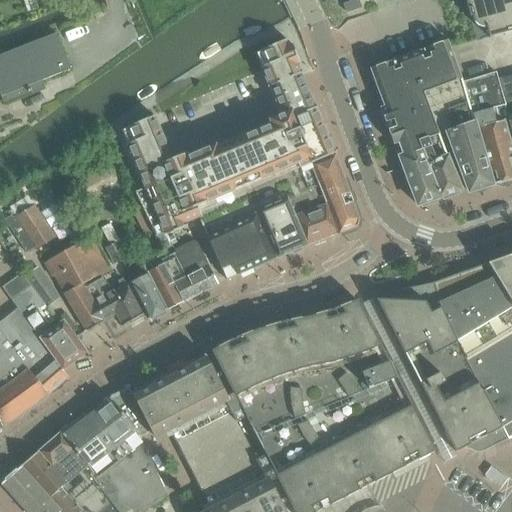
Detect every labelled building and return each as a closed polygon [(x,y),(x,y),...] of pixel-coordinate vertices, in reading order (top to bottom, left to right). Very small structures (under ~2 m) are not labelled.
[(34,0),(22,0),(27,13),(38,10),(34,0)] [(472,17),(474,21),(474,22),(475,24),(477,26),(478,27),(479,27),(481,28),(482,28),(484,28),(486,28),(489,39),(511,32),(511,0),(465,0),(468,9),(467,9),(469,18),(472,17)] [(346,14),(359,9),(356,2),(343,6),(346,14)] [(0,99),(2,103),(30,92),(28,87),(70,71),(55,35),(0,56),(0,99)] [(155,117),(120,131),(144,189),(134,194),(155,236),(162,233),(164,237),(184,228),(183,225),(197,218),(199,218),(224,207),(223,206),(222,202),(248,191),(335,155),(316,108),(315,109),(308,93),(298,67),(300,66),(291,43),(287,45),(285,41),(261,51),(262,52),(256,55),(261,68),(260,69),(268,89),(270,88),(276,103),(281,116),(267,121),(269,124),(216,146),(216,145),(187,157),(186,155),(173,160),(155,117)] [(467,193),(491,186),(473,121),(462,83),(446,41),(368,71),(382,108),(378,109),(392,147),(397,145),(401,157),(398,158),(416,207),(438,199),(460,191),(447,156),(446,156),(437,130),(444,127),(467,193)] [(503,106),(495,73),(462,83),(473,121),(491,186),(511,180),(511,153),(503,123),(496,125),(491,109),(503,106)] [(511,73),(498,77),(504,100),(511,98),(511,73)] [(333,155),(310,165),(316,180),(324,201),(338,234),(356,228),(357,224),(357,223),(333,156),(333,155)] [(310,165),(248,191),(256,210),(284,198),(304,247),(338,234),(324,201),(316,180),(310,165)] [(104,183),(116,182),(115,169),(99,172),(84,180),(79,185),(72,179),(66,185),(72,192),(82,199),(91,190),(104,183)] [(199,218),(197,218),(198,218),(201,227),(205,236),(224,281),(235,277),(272,261),(277,259),(256,210),(248,191),(222,202),(223,206),(224,207),(199,218)] [(284,198),(256,210),(277,259),(304,247),(284,198)] [(10,217),(4,221),(25,255),(34,249),(36,252),(54,240),(47,230),(70,216),(60,202),(38,215),(32,207),(11,220),(10,217)] [(110,225),(101,229),(110,246),(118,242),(119,242),(110,225)] [(89,239),(80,244),(99,277),(108,272),(89,239)] [(194,240),(173,251),(174,255),(187,279),(173,285),(182,303),(217,285),(194,240)] [(110,246),(106,249),(114,264),(126,258),(118,242),(110,246)] [(85,284),(99,277),(80,244),(43,265),(50,278),(52,277),(84,334),(102,324),(84,291),(88,289),(85,284)] [(153,270),(147,273),(166,311),(182,303),(173,285),(187,279),(174,255),(161,262),(151,267),(153,270)] [(511,255),(430,284),(456,343),(507,439),(511,436),(511,255)] [(143,266),(126,279),(132,290),(147,320),(148,321),(165,312),(166,311),(147,273),(143,266)] [(23,278),(30,287),(47,308),(57,300),(34,269),(23,278)] [(102,281),(88,289),(84,291),(102,324),(115,317),(121,328),(141,317),(121,281),(116,284),(119,288),(109,294),(102,281)] [(456,343),(430,284),(374,297),(455,453),(467,447),(471,451),(477,453),(483,452),(507,439),(456,343)] [(56,320),(47,308),(30,287),(11,302),(16,309),(62,372),(86,354),(59,318),(56,320)] [(210,353),(233,395),(234,394),(293,511),(318,511),(435,452),(396,378),(397,378),(396,377),(395,378),(389,363),(388,363),(356,301),(354,302),(354,301),(333,310),(334,311),(331,312),(330,311),(309,317),(309,318),(306,319),(305,318),(284,323),(284,324),(280,324),(280,323),(259,330),(259,331),(256,332),(255,331),(235,339),(235,340),(232,341),(212,351),(212,352),(210,353)] [(67,379),(62,372),(16,309),(0,321),(0,332),(13,349),(12,351),(27,371),(48,396),(67,379)] [(48,397),(48,396),(27,371),(12,351),(13,349),(0,332),(0,427),(1,431),(48,397)] [(293,511),(234,394),(233,395),(226,398),(204,358),(133,395),(154,436),(168,429),(211,511),(293,511)] [(86,426),(65,438),(92,474),(89,477),(117,511),(146,511),(167,498),(136,434),(130,426),(134,423),(125,403),(124,404),(117,409),(109,399),(106,403),(110,408),(86,426)] [(117,511),(89,477),(92,474),(65,438),(62,434),(22,468),(61,511),(117,511)] [(503,486),(507,480),(491,467),(486,473),(485,475),(486,477),(490,480),(500,487),(501,488),(503,486)] [(61,511),(22,468),(3,485),(26,511),(61,511)]
